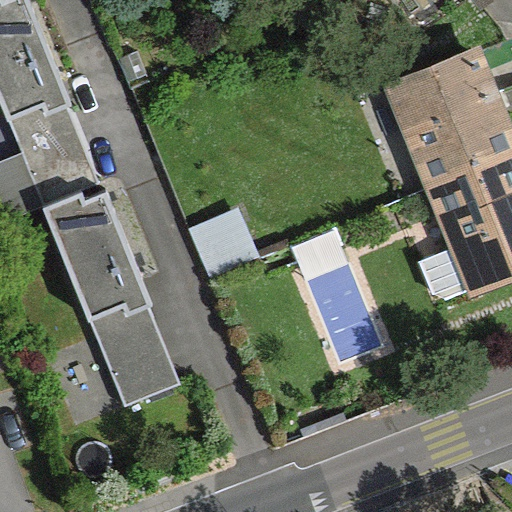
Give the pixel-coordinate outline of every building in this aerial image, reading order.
[(0,0),(0,91),(11,118),(16,116),(44,104),(48,113),(74,103),(31,0),(0,0)] [(511,138),(478,54),(397,86),(439,186),(511,155),(511,138)] [(52,122),(48,113),(44,104),(16,116),(51,203),(84,189),(102,182),(73,114),(52,122)] [(511,155),(439,186),(463,245),(479,285),(511,271),(511,155)] [(87,197),(84,189),(51,203),(46,205),(92,319),(98,316),(126,304),(130,313),(155,302),(108,189),(87,197)] [(479,285),(463,245),(425,260),(440,299),(479,285)] [(133,321),(130,313),(126,304),(98,316),(133,404),(183,383),(154,313),(133,321)]
